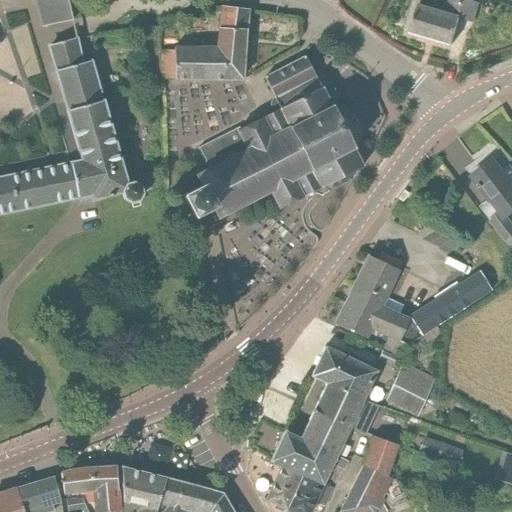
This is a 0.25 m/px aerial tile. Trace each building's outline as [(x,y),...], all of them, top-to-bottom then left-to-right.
[(71,21),(72,21),(67,0),(35,0),(42,24),(43,25),(45,25),(45,26),(70,19),(71,21)] [(478,2),(469,0),(452,0),(448,14),(444,13),(446,6),(439,4),(439,0),(420,0),(410,33),(451,45),(459,19),(472,23),(478,2)] [(241,79),(249,9),(222,7),(219,30),(218,30),(218,41),(202,41),(202,48),(174,48),(174,79),(241,79)] [(91,61),(83,63),(76,37),(75,37),(75,38),(51,45),(49,47),(49,49),(48,49),(66,108),(101,98),(91,61)] [(315,76),(314,76),(304,57),(264,77),(274,97),(274,98),(271,105),(264,109),(263,117),(240,129),(239,127),(198,147),(209,168),(195,176),(201,186),(183,196),(194,217),(212,208),(217,218),(270,191),(279,209),(302,197),(303,196),(306,196),(309,196),(312,196),(314,194),(323,196),(323,193),(327,194),(352,180),(360,167),(362,166),(361,164),(365,157),(360,148),(352,147),(359,136),(360,124),(354,114),(345,108),(333,107),(338,98),(333,89),(323,89),(327,84),(322,75),(315,76)] [(138,88),(135,79),(126,81),(129,90),(138,88)] [(126,184),(108,122),(101,98),(66,108),(81,160),(69,163),(77,199),(91,196),(92,201),(121,193),(123,199),(130,203),(138,201),(142,194),(140,186),(133,182),(126,184)] [(511,167),(511,166),(503,172),(493,159),(471,176),(483,192),(491,204),(493,202),(499,211),(501,209),(509,220),(511,218),(511,167)] [(0,214),(77,199),(69,163),(0,177),(0,214)] [(501,209),(499,211),(488,220),(506,243),(511,238),(511,223),(509,220),(501,209)] [(367,256),(351,288),(383,304),(397,270),(367,256)] [(464,280),(453,287),(435,298),(407,316),(410,321),(420,337),(447,320),(466,308),(477,301),(491,291),(478,271),(464,280)] [(380,309),(383,304),(351,288),(344,302),(378,319),(374,331),(394,339),(403,343),(412,337),(408,331),(411,329),(407,322),(380,309)] [(367,328),(374,331),(378,319),(344,302),(334,324),(362,337),(367,328)] [(436,328),(422,336),(426,343),(440,334),(436,328)] [(393,354),(408,345),(403,343),(394,339),(389,351),(393,354)] [(332,386),(345,357),(324,347),(310,376),(326,384),(332,386)] [(395,369),(400,359),(382,351),(378,361),(395,369)] [(361,399),(374,370),(345,357),(332,386),(361,399)] [(419,399),(428,378),(402,367),(392,387),(419,399)] [(417,417),(433,381),(428,378),(419,399),(392,387),(385,402),(417,417)] [(326,384),(312,412),(347,429),(348,427),(362,434),(375,407),(360,401),(361,399),(332,386),(326,384)] [(336,454),(347,429),(312,412),(300,439),(336,454)] [(336,454),(300,439),(284,431),(270,461),(281,466),(303,476),(322,484),(323,482),(331,464),(344,469),(348,458),(336,454)] [(387,475),(398,447),(370,437),(361,464),(364,465),(387,475)] [(423,437),(418,452),(437,459),(443,444),(423,437)] [(341,510),(341,511),(343,511),(367,506),(368,507),(369,511),(377,511),(383,501),(394,480),(387,476),(387,475),(364,465),(341,510)] [(114,511),(115,511),(121,511),(115,466),(77,469),(70,470),(70,471),(60,474),(63,494),(85,492),(85,497),(92,496),(93,511),(114,511)] [(286,509),(303,476),(281,466),(265,500),(286,509)] [(156,511),(165,478),(120,468),(122,502),(127,504),(127,502),(137,505),(135,511),(156,511)] [(334,488),(323,482),(322,484),(303,476),(286,509),(292,511),(309,511),(314,501),(326,506),(334,488)] [(33,511),(51,511),(63,509),(53,477),(13,489),(20,511),(24,511),(33,509),(33,511)] [(192,511),(204,511),(210,490),(165,478),(156,511),(189,511),(190,511),(192,511)] [(24,511),(20,511),(13,489),(0,493),(0,511),(24,511)] [(204,511),(232,511),(221,493),(210,490),(204,511)] [(70,511),(82,510),(87,509),(81,499),(66,500),(68,511),(70,511)]
